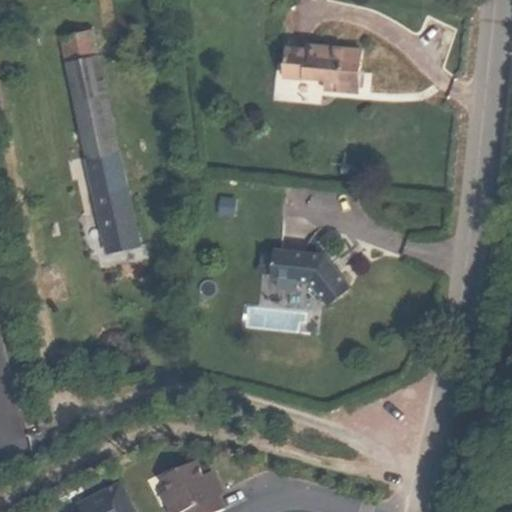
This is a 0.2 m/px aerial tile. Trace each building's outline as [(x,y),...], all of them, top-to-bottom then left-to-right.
[(60,35),(65,61),(97,54),(92,29),(60,35)] [(343,79),(342,88),(364,91),(368,49),(336,45),(335,50),(293,45),(290,74),(332,78),(343,79)] [(97,54),(65,61),(104,250),(136,244),(97,54)] [(332,87),(342,88),(343,79),(332,78),(332,87)] [(314,279),(330,302),(352,286),(329,253),(278,248),(278,250),(266,249),(264,272),(276,273),(275,275),(282,276),(281,286),(301,288),(302,278),(314,279)] [(290,433),(282,430),(280,437),(287,439),(290,433)] [(193,464),(159,481),(165,493),(169,502),(165,504),(169,511),(218,511),(220,511),(213,497),(218,495),(210,481),(203,484),(200,478),(193,464)] [(207,474),(200,478),(203,484),(210,481),(207,474)] [(128,511),(115,486),(81,503),(85,511),(83,511),(128,511)] [(165,493),(157,497),(164,511),(169,511),(165,504),(169,502),(165,493)] [(73,508),(75,511),(83,511),(85,511),(81,503),(73,508)]
